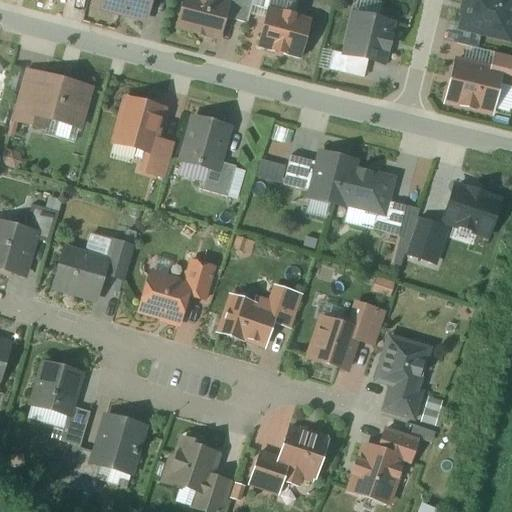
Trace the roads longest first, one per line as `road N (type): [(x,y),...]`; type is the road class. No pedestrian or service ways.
road 1 (residential): [(401,132),(0,26)]
road 2 (residential): [(0,309),(284,397)]
road 3 (residential): [(401,132),(434,0)]
